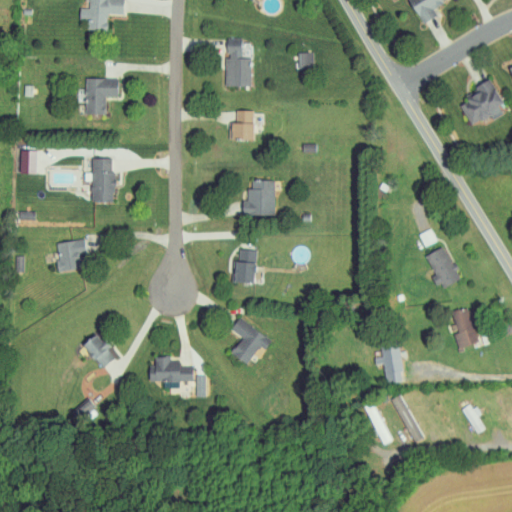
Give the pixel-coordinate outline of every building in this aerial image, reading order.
[(106,13),(122,14),(123,0),(87,0),(86,29),(106,30),(106,13)] [(407,0),(420,23),(438,14),(433,5),(443,0),(407,0)] [(225,85),(250,85),(249,58),(241,58),(240,38),(224,39),(225,85)] [(312,51),(297,52),(298,68),(313,67),(312,51)] [(84,114),(104,114),(105,95),(116,95),(117,78),(84,77),(84,89),(77,89),(77,101),(84,101),(84,114)] [(502,102),(490,81),(456,99),(471,126),(490,115),(492,119),(502,114),(497,105),(502,102)] [(252,139),(253,110),(234,109),(234,122),(228,121),(228,138),(252,139)] [(18,173),(35,173),(35,150),(19,150),(18,173)] [(112,157),(90,158),(90,201),(112,201),(112,157)] [(273,180),(248,180),(248,215),(273,215),(273,180)] [(54,242),(58,270),(81,267),(79,254),(86,253),(84,238),(54,242)] [(424,254),(435,275),(433,275),(440,289),(459,278),(442,245),(424,254)] [(231,281),(253,282),(255,249),(237,248),(237,260),(231,260),(231,281)] [(480,342),(469,307),(448,313),(459,348),(480,342)] [(229,353),(246,363),(257,345),(264,349),(270,338),(236,317),(229,329),(239,336),(229,353)] [(80,344),(100,369),(115,356),(102,340),(100,342),(93,334),(80,344)] [(384,383),(402,381),(398,345),(379,347),(380,357),(374,358),(374,364),(382,363),(384,383)] [(147,381),(192,381),(192,366),(179,366),(179,359),(170,359),(170,355),(153,355),(153,364),(147,364),(147,381)] [(420,438),(402,393),(392,397),(409,442),(420,438)] [(483,429),(476,416),(477,415),(470,403),(460,408),(474,433),(483,429)]
